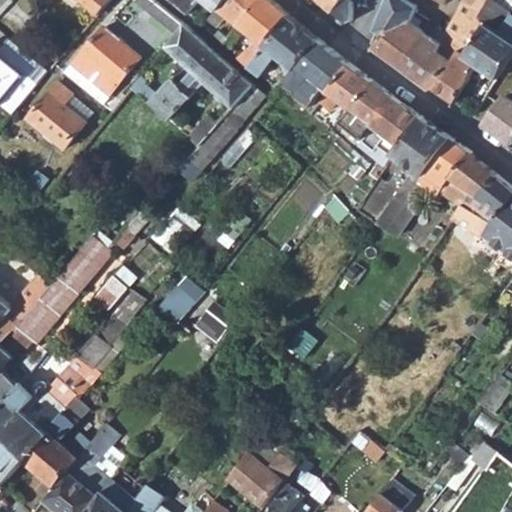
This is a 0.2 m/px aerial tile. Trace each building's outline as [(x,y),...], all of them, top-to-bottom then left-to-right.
[(82,0),(99,15),(111,0),(82,0)] [(136,0),(177,34),(186,24),(155,0),(136,0)] [(174,0),(175,1),(190,13),(199,0),(174,0)] [(220,7),(239,23),(239,22),(256,0),(225,0),(224,3),(220,7)] [(256,36),(240,58),(250,66),(292,13),(276,0),(256,0),(239,22),(256,36)] [(321,0),(348,22),(353,19),(353,2),(365,5),(366,0),(321,0)] [(419,7),(408,0),(388,0),(376,32),(384,34),(375,45),(431,89),(434,86),(493,0),(465,0),(441,42),(412,22),(419,7)] [(511,15),(511,10),(498,0),(494,0),(434,86),(455,102),(478,66),(464,57),(492,17),(505,26),(511,15)] [(205,15),(199,22),(205,27),(220,7),(214,2),(204,14),(205,15)] [(278,55),(296,69),(322,38),(292,13),(250,66),(262,76),(272,84),(278,76),(267,68),(278,55)] [(478,66),(498,81),(511,58),(511,15),(505,26),(492,17),(464,57),(478,66)] [(194,70),(205,80),(224,58),(186,24),(177,34),(168,45),(194,70)] [(112,93),(142,56),(106,27),(76,63),(90,75),(98,66),(105,72),(98,81),(112,93)] [(0,28),(0,103),(13,116),(50,69),(0,28)] [(291,75),(304,86),(311,78),(315,80),(337,50),(322,38),(296,69),(291,75)] [(330,92),(354,65),(337,50),(315,80),(326,89),(330,92)] [(205,80),(235,107),(248,92),(255,84),(224,58),(205,80)] [(341,101),(354,109),(376,81),(360,70),(354,65),(330,92),(311,115),(321,124),(341,101)] [(158,95),(141,78),(134,87),(171,120),(205,80),(194,70),(180,87),(172,79),(158,95)] [(297,94),(313,106),(326,89),(315,80),(311,78),(304,86),(297,94)] [(365,116),(374,123),(396,95),(386,88),(376,81),(354,109),(337,127),(348,136),(365,116)] [(74,93),(60,82),(29,119),(66,148),(88,121),(66,103),(74,93)] [(261,90),(255,84),(248,92),(255,98),(261,90)] [(261,103),(267,95),(261,90),(255,98),(261,103)] [(249,117),(261,103),(255,98),(248,92),(235,107),(248,117),(249,117)] [(375,127),(401,145),(424,116),(396,95),(374,123),(373,124),(375,127)] [(511,98),(507,95),(486,124),(511,143),(511,98)] [(225,118),(238,130),(248,117),(235,107),(225,118)] [(183,117),(177,124),(201,145),(220,124),(209,113),(196,128),(183,117)] [(414,168),(409,176),(418,181),(452,137),(424,116),(401,145),(400,146),(394,155),(414,168)] [(190,157),(205,170),(238,130),(225,118),(220,124),(201,145),(190,157)] [(452,137),(418,181),(431,189),(440,194),(444,189),(453,177),(472,154),(474,152),(452,137)] [(460,203),(461,204),(492,225),(511,200),(511,184),(472,154),(453,177),(470,190),(460,203)] [(179,170),(194,182),(205,170),(190,157),(179,170)] [(368,209),(383,218),(404,184),(390,175),(368,209)] [(400,234),(431,189),(418,181),(409,176),(404,184),(383,218),(379,224),(400,234)] [(444,189),(460,203),(470,190),(453,177),(444,189)] [(511,263),(511,200),(492,225),(461,204),(453,217),(475,233),(477,230),(496,242),(490,250),(511,265),(511,263)] [(222,228),(238,240),(256,218),(241,206),(222,228)] [(134,232),(128,227),(117,240),(123,246),(134,232)] [(113,250),(110,247),(94,233),(51,284),(21,325),(38,339),(113,250)] [(364,260),(357,255),(337,282),(339,283),(352,293),(353,293),(368,273),(370,274),(378,263),(368,255),(364,260)] [(164,303),(183,319),(209,287),(191,271),(164,303)] [(131,283),(118,272),(105,287),(118,298),(131,283)] [(0,344),(2,342),(11,333),(15,327),(18,328),(21,325),(51,284),(39,274),(13,306),(0,294),(0,344)] [(511,280),(501,295),(511,303),(511,280)] [(109,341),(148,296),(136,286),(42,395),(39,393),(37,395),(12,427),(0,441),(0,482),(4,486),(25,460),(79,394),(82,396),(84,393),(103,370),(93,363),(110,343),(109,341)] [(214,299),(200,325),(223,338),(237,312),(214,299)] [(488,328),(480,321),(472,331),(504,356),(511,347),(511,331),(496,319),(488,328)] [(18,339),(29,348),(30,348),(32,346),(38,340),(38,339),(21,325),(18,328),(15,327),(11,333),(18,339)] [(303,330),(294,344),(308,352),(316,339),(303,330)] [(16,355),(2,342),(0,344),(0,369),(5,365),(16,355)] [(13,372),(5,365),(0,369),(0,406),(22,380),(43,355),(35,349),(13,372)] [(479,405),(493,415),(511,389),(511,382),(502,376),(479,405)] [(22,380),(0,406),(0,413),(5,417),(3,420),(12,427),(37,395),(22,380)] [(25,460),(55,487),(80,456),(102,429),(107,422),(108,422),(102,416),(77,451),(60,438),(92,408),(90,406),(94,402),(84,393),(82,396),(79,394),(25,460)] [(0,413),(0,441),(12,427),(3,420),(5,417),(0,413)] [(42,502),(55,511),(88,511),(109,484),(90,469),(115,439),(102,429),(80,456),(55,487),(42,502)] [(386,450),(363,432),(354,441),(378,460),(386,450)] [(469,455),(486,468),(498,452),(482,439),(469,455)] [(229,478),(264,507),(286,480),(286,481),(298,463),(279,450),(269,465),(250,448),(229,478)] [(486,468),(511,487),(511,461),(498,452),(486,468)] [(474,464),(466,459),(449,485),(456,490),(474,464)] [(298,481),(323,504),(332,491),(320,477),(307,469),(298,481)] [(165,477),(157,471),(146,485),(139,496),(128,511),(205,511),(215,498),(206,491),(191,511),(190,511),(188,511),(187,511),(153,511),(166,494),(158,488),(165,477)] [(418,496),(392,476),(366,511),(401,511),(404,509),(406,510),(418,496)] [(128,511),(139,496),(114,477),(109,484),(88,511),(128,511)] [(271,511),(293,511),(305,496),(289,483),(271,507),(274,508),(271,511)] [(231,511),(232,510),(215,498),(205,511),(231,511)]
